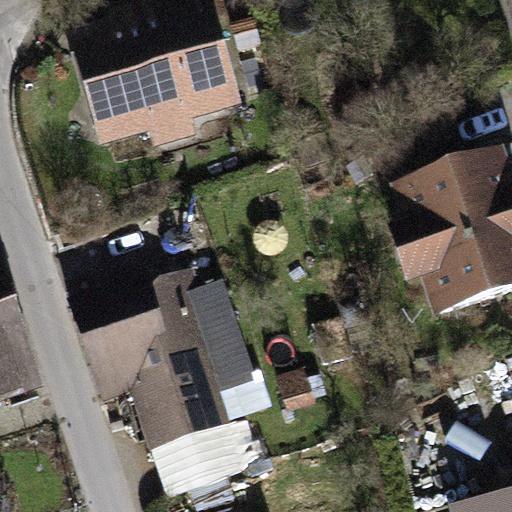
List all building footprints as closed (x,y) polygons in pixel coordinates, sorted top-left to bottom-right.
[(135,11),(76,28),(106,132),(226,97),(202,15),(166,26),(162,11),(137,18),(135,11)] [(496,164),(402,194),(442,314),(511,291),(511,206),(510,207),(496,164)] [(199,295),(191,272),(144,288),(146,294),(120,302),(118,297),(73,312),(103,399),(133,389),(153,446),(226,421),(216,390),(250,379),(219,288),(199,295)] [(0,278),(0,319),(12,315),(0,278)] [(12,315),(0,319),(0,399),(35,387),(12,315)] [(317,329),(325,362),(348,357),(340,324),(317,329)] [(316,376),(280,386),(286,407),(322,397),(316,376)]
